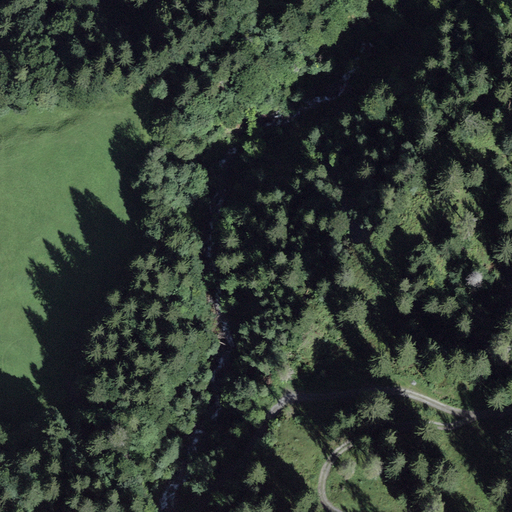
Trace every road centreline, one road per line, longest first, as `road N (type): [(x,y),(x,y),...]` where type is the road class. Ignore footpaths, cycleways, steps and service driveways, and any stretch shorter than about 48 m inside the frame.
road 1 (track): [(480,414),(400,390),(297,398),(281,405),(188,511)]
road 2 (track): [(339,511),(321,492),(323,476),(336,452),(363,434),(511,410)]
road 3 (track): [(150,511),(116,479),(94,475),(54,511)]
